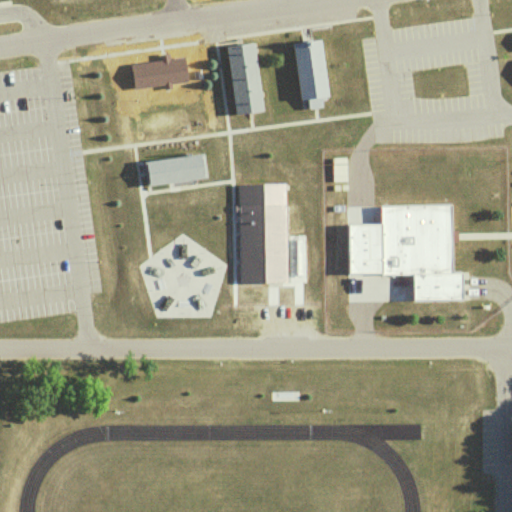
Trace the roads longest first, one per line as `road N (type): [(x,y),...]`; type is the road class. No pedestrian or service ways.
road 1 (residential): [(0,347),(511,345)]
road 2 (residential): [(325,0),(0,45)]
